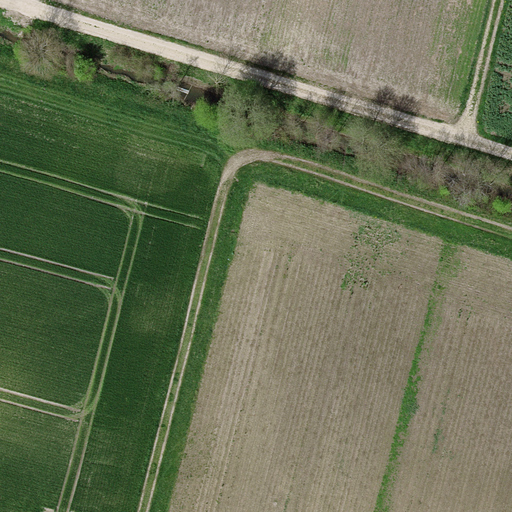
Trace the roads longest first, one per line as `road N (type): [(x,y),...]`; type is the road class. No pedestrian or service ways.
road 1 (track): [(511,230),(0,72)]
road 2 (track): [(0,0),(511,157)]
road 3 (track): [(238,146),(140,511)]
